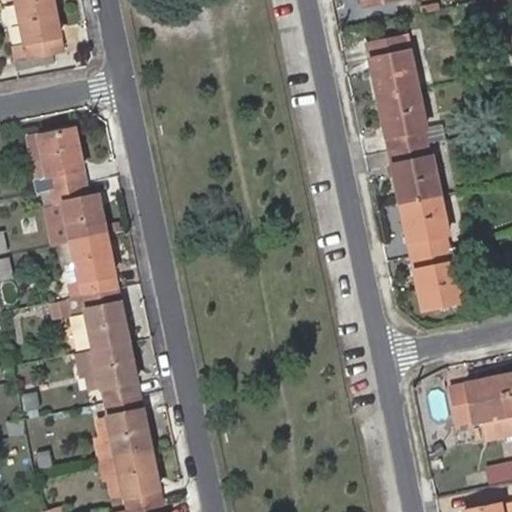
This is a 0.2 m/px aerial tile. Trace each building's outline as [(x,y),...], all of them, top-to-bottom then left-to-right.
[(56,51),(45,0),(32,0),(11,4),(22,58),(56,51)] [(365,44),(377,98),(415,90),(404,36),(365,44)] [(415,90),(377,98),(387,149),(425,141),(423,129),(415,90)] [(423,129),(425,141),(441,138),(438,125),(423,129)] [(45,190),(81,183),(69,129),(35,137),(41,175),(31,178),(34,193),(45,190)] [(41,175),(35,137),(22,139),(31,178),(41,175)] [(425,141),(387,149),(398,202),(436,194),(425,141)] [(67,243),(102,235),(94,196),(84,198),(81,183),(45,190),(49,206),(40,208),(48,247),(58,245),(67,243)] [(436,194),(398,202),(410,255),(447,247),(436,194)] [(78,296),(113,289),(102,235),(67,243),(70,259),(78,296)] [(67,243),(58,245),(61,261),(70,259),(67,243)] [(447,247),(410,255),(421,308),(458,300),(455,283),(475,279),(467,243),(447,247)] [(6,255),(0,256),(0,277),(10,275),(6,255)] [(11,279),(0,281),(0,284),(2,295),(15,292),(11,279)] [(90,350),(124,342),(113,289),(78,296),(81,310),(90,350)] [(81,310),(78,296),(65,299),(68,313),(81,310)] [(66,316),(62,301),(48,305),(51,319),(66,316)] [(101,404),(136,397),(124,342),(90,350),(97,383),(101,404)] [(97,383),(90,350),(72,353),(78,376),(82,376),(84,385),(97,383)] [(511,373),(498,377),(510,432),(511,431),(511,373)] [(510,432),(498,377),(450,387),(458,427),(482,421),(485,437),(510,432)] [(32,391),(21,394),(24,407),(36,405),(32,391)] [(112,456),(147,449),(136,397),(101,404),(105,420),(112,456)] [(18,420),(5,423),(8,434),(20,432),(18,420)] [(112,456),(105,420),(93,423),(96,441),(100,459),(112,456)] [(100,459),(96,441),(92,442),(96,460),(100,459)] [(45,449),(35,451),(38,465),(48,463),(45,449)] [(124,509),(158,501),(147,449),(112,456),(120,493),(124,509)] [(120,493),(112,456),(100,459),(104,478),(108,496),(120,493)] [(104,478),(100,459),(96,460),(100,479),(104,478)] [(511,476),(511,461),(485,467),(488,482),(511,476)] [(160,511),(158,501),(124,509),(110,511),(109,511),(160,511)] [(462,510),(462,511),(501,511),(500,505),(500,502),(462,510)] [(511,511),(511,502),(500,505),(501,511),(511,511)]
